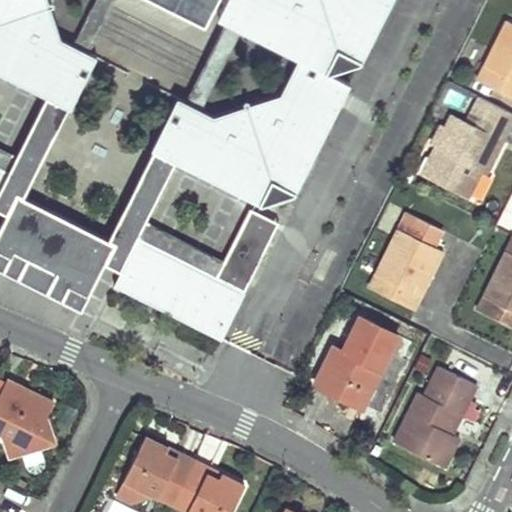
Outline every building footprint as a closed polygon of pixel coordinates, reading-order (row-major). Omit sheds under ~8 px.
[(0,0),(0,73),(47,97),(71,47),(61,40),(47,0),(0,0)] [(87,55),(115,0),(94,0),(71,47),(87,55)] [(160,0),(204,22),(215,0),(160,0)] [(258,0),(228,0),(220,18),(228,22),(243,30),(258,0)] [(391,0),(258,0),(243,30),(300,58),(328,72),(360,62),(391,0)] [(228,22),(187,102),(203,110),(243,30),(228,22)] [(511,24),(507,22),(479,79),(511,96),(511,24)] [(71,109),(96,60),(87,55),(71,47),(47,97),(68,108),(71,109)] [(289,81),(338,106),(350,84),(328,72),(300,58),(289,81)] [(338,106),(289,81),(282,94),(213,114),(203,110),(177,162),(262,203),(295,193),(338,106)] [(461,114),(470,96),(452,87),(442,104),(461,114)] [(23,198),(68,108),(47,97),(17,156),(8,173),(0,189),(0,209),(9,214),(19,196),(23,198)] [(179,97),(152,150),(155,151),(177,162),(203,110),(187,102),(179,97)] [(468,197),(482,169),(484,165),(481,164),(484,157),(487,159),(489,160),(490,160),(492,159),(493,158),(494,157),(510,125),(511,121),(511,113),(479,97),(468,118),(478,123),(476,128),(466,123),(452,116),(446,130),(441,127),(433,143),(438,145),(431,159),(445,166),(437,181),(468,197)] [(478,123),(468,118),(466,123),(476,128),(478,123)] [(0,169),(8,173),(17,156),(0,148),(0,169)] [(105,263),(122,272),(138,239),(146,224),(177,162),(155,151),(110,241),(115,244),(105,263)] [(482,169),(487,172),(494,157),(493,158),(492,159),(490,160),(489,160),(487,159),(484,157),(481,164),(484,165),(482,169)] [(445,166),(431,159),(423,174),(437,181),(445,166)] [(0,189),(8,173),(0,169),(0,189)] [(23,198),(19,196),(9,214),(0,232),(0,247),(15,255),(17,250),(72,277),(69,282),(90,292),(91,293),(105,263),(115,244),(110,241),(23,198)] [(252,277),(279,223),(251,209),(224,263),(252,277)] [(407,212),(375,276),(393,285),(386,299),(413,312),(422,295),(415,292),(418,285),(425,289),(443,252),(435,248),(444,231),(407,212)] [(245,292),(252,277),(224,263),(146,224),(138,239),(245,292)] [(245,292),(138,239),(122,272),(116,284),(222,337),(245,292)] [(511,242),(484,297),(502,306),(496,320),(511,327),(511,242)] [(17,250),(15,255),(69,282),(72,277),(17,250)] [(393,285),(375,276),(369,290),(386,299),(393,285)] [(425,289),(418,285),(415,292),(422,295),(425,289)] [(502,306),(484,297),(478,311),(496,320),(502,306)] [(363,408),(397,337),(361,319),(344,352),(335,348),(316,386),(330,392),(363,408)] [(476,385),(440,366),(433,380),(470,399),(476,385)] [(20,385),(6,378),(4,381),(0,379),(0,429),(17,438),(21,451),(25,461),(26,465),(30,469),(35,471),(40,469),(43,465),(43,459),(39,445),(53,440),(45,416),(52,402),(28,389),(25,395),(18,391),(20,385)] [(473,400),(470,399),(433,380),(425,395),(447,406),(438,425),(453,434),(463,415),(470,419),(475,409),(470,406),(473,400)] [(28,389),(20,385),(18,391),(25,395),(28,389)] [(425,395),(420,393),(396,441),(445,466),(460,438),(453,434),(438,425),(447,406),(425,395)] [(169,444),(146,433),(124,478),(156,494),(173,503),(195,457),(180,450),(178,455),(167,449),(169,444)] [(180,450),(169,444),(167,449),(178,455),(180,450)] [(211,465),(195,457),(173,503),(191,511),(231,511),(246,482),(222,471),(220,475),(209,470),(211,465)] [(222,471),(211,465),(209,470),(220,475),(222,471)] [(156,494),(124,478),(131,503),(156,494)] [(111,511),(133,511),(135,508),(116,500),(111,511)]
